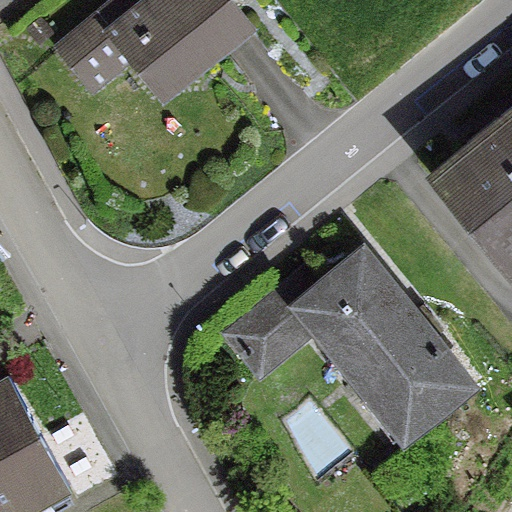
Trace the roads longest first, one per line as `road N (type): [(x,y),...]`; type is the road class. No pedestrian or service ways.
road 1 (residential): [(511,30),(120,353)]
road 2 (residential): [(0,124),(120,353)]
road 3 (residential): [(120,353),(196,511)]
